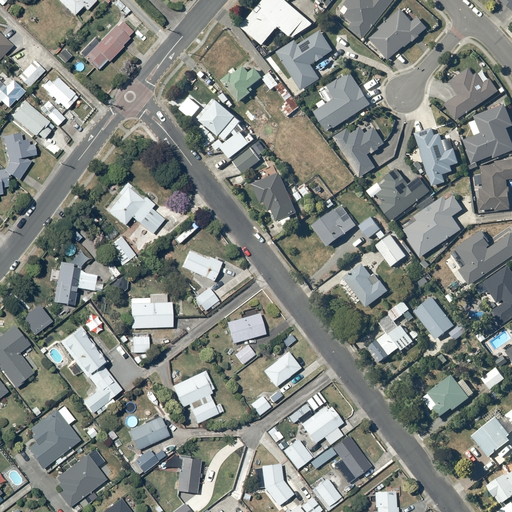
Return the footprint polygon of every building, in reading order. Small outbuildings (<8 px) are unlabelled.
[(56,0),(74,16),(83,7),(87,11),(96,2),(94,0),(56,0)] [(313,25),(310,23),(284,0),(264,0),(241,26),(263,45),(279,26),(292,38),(313,25)] [(394,0),(348,0),(344,4),(351,10),(345,16),(353,23),(349,28),(363,39),(394,0)] [(511,0),(501,0),(501,1),(511,9),(511,0)] [(401,8),(382,23),(370,37),(388,60),(427,28),(418,17),(412,22),(401,8)] [(133,33),(122,22),(117,27),(115,26),(83,59),(95,71),(106,60),(108,63),(123,47),(122,46),(129,39),(128,38),(133,33)] [(333,51),(320,31),(298,45),(295,41),(277,52),(302,91),(320,79),(311,65),(333,51)] [(0,58),(12,47),(0,35),(0,58)] [(71,57),(64,49),(57,56),(64,64),(71,57)] [(45,72),(33,61),(18,77),(30,88),(45,72)] [(249,73),(244,66),(223,81),(239,102),(251,92),(248,88),(262,78),(255,68),(249,73)] [(477,74),(472,66),(450,81),(459,95),(445,105),(456,120),(500,90),(485,69),(477,74)] [(371,104),(350,71),(318,92),(326,103),(314,110),(328,132),(371,104)] [(272,90),(276,87),(287,102),(284,103),(286,106),(281,111),(286,118),(294,112),(298,117),(305,112),(280,78),(277,80),(271,72),(263,78),(272,90)] [(48,81),(42,88),(66,110),(77,98),(74,96),(75,95),(57,78),(52,84),(48,81)] [(24,92),(12,81),(6,88),(0,82),(0,101),(8,108),(15,101),(16,102),(24,92)] [(241,123),(242,122),(216,99),(200,118),(225,141),(232,133),(235,136),(221,146),(231,159),(254,140),(244,128),(241,123)] [(54,108),(48,102),(41,109),(47,115),(54,108)] [(23,103),(11,117),(35,137),(37,135),(43,140),(53,127),(23,103)] [(511,125),(511,120),(506,104),(475,116),(477,120),(470,122),(475,136),(464,141),(473,164),(493,156),(494,158),(511,150),(511,140),(507,128),(511,125)] [(269,118),(258,106),(243,119),(255,131),(269,118)] [(65,119),(55,109),(47,116),(57,127),(65,119)] [(367,132),(363,125),(351,133),(348,129),(335,138),(360,177),(375,168),(367,155),(385,144),(374,127),(367,132)] [(435,136),(433,128),(415,133),(432,186),(446,182),(443,174),(452,171),(450,166),(458,163),(454,149),(446,152),(440,134),(435,136)] [(20,134),(3,138),(8,163),(4,170),(19,181),(31,162),(24,159),(24,158),(36,156),(33,145),(29,146),(28,140),(22,141),(20,134)] [(260,141),(251,147),(233,161),(242,173),(261,160),(258,157),(267,151),(260,141)] [(511,158),(496,161),(497,165),(482,167),(483,188),(480,188),(481,210),(495,209),(495,211),(508,211),(508,209),(510,208),(509,187),(507,187),(506,180),(511,179),(511,158)] [(381,185),(385,189),(378,195),(384,204),(381,206),(393,221),(430,191),(419,177),(409,185),(396,168),(395,169),(385,176),(388,180),(381,185)] [(295,185),(287,189),(283,179),(259,190),(270,212),(272,211),(277,222),(281,220),(283,225),(292,222),(289,216),(298,212),(294,204),(302,200),(295,185)] [(156,206),(127,183),(105,209),(124,225),(132,216),(152,234),(166,218),(154,208),(156,206)] [(313,192),(304,184),(299,191),(307,198),(313,192)] [(451,192),(437,202),(432,195),(417,205),(421,212),(415,216),(400,226),(421,257),(461,230),(452,216),(463,209),(451,192)] [(357,225),(341,203),(312,224),(328,246),(357,225)] [(387,234),(372,216),(360,225),(369,238),(376,233),(381,239),(387,234)] [(118,234),(114,228),(104,235),(109,241),(118,234)] [(492,245),(482,230),(455,248),(467,265),(459,270),(470,285),(511,256),(511,232),(492,245)] [(407,255),(391,234),(376,245),(392,267),(407,255)] [(138,260),(122,237),(108,247),(125,269),(138,260)] [(210,259),(190,251),(183,267),(214,281),(222,262),(211,257),(210,259)] [(111,262),(106,266),(113,275),(110,277),(114,282),(122,277),(111,262)] [(83,267),(60,263),(54,302),(74,305),(77,288),(102,292),(104,282),(96,281),(97,275),(82,272),(83,267)] [(511,263),(483,283),(499,306),(491,312),(503,327),(511,320),(511,263)] [(373,276),(364,264),(345,278),(366,307),(388,291),(375,274),(373,276)] [(415,282),(420,290),(430,283),(424,275),(415,282)] [(114,282),(112,284),(119,294),(129,287),(122,277),(114,282)] [(218,300),(209,288),(195,298),(205,310),(218,300)] [(150,294),(150,303),(131,303),(132,328),(173,327),(172,302),(167,302),(167,294),(150,294)] [(437,339),(447,331),(455,341),(470,329),(462,319),(455,325),(432,296),(414,310),(437,339)] [(415,342),(399,321),(405,317),(413,327),(419,322),(403,301),(378,320),(381,324),(387,333),(368,347),(380,363),(400,347),(403,351),(415,342)] [(227,322),(229,328),(224,329),(226,337),(231,336),(233,343),(266,334),(260,313),(227,322)] [(81,326),(61,341),(99,390),(84,402),(93,413),(96,410),(99,415),(115,402),(111,398),(122,389),(101,364),(106,360),(81,326)] [(33,356),(11,328),(0,336),(0,367),(15,387),(34,373),(25,362),(33,356)] [(281,340),(287,347),(296,340),(290,333),(281,340)] [(148,352),(149,337),(133,337),(133,352),(148,352)] [(235,351),(236,353),(235,354),(243,364),(255,355),(248,344),(240,350),(239,348),(235,351)] [(288,351),(282,356),(276,349),(270,353),(276,361),(263,371),(257,363),(250,369),(259,380),(266,374),(276,387),(300,368),(288,351)] [(398,370),(392,361),(382,368),(388,378),(398,370)] [(505,378),(497,367),(482,378),(491,389),(505,378)] [(214,391),(205,371),(173,386),(182,407),(189,404),(198,423),(222,412),(220,406),(216,408),(209,394),(214,391)] [(470,397),(453,374),(423,397),(438,418),(453,407),(454,409),(470,397)] [(269,397),(274,404),(283,398),(277,390),(269,397)] [(271,407),(265,400),(262,396),(251,404),(259,415),(271,407)] [(331,407),(328,409),(326,406),(301,424),(315,443),(324,437),(330,445),(343,435),(336,427),(343,422),(331,407)] [(62,418),(55,408),(27,430),(37,442),(28,449),(43,468),(79,441),(67,424),(74,419),(69,413),(62,418)] [(511,409),(499,420),(497,417),(473,435),(489,457),(511,438),(511,436),(510,434),(511,432),(511,409)] [(170,435),(161,416),(129,431),(138,450),(170,435)] [(93,426),(86,433),(91,439),(98,433),(93,426)] [(283,437),(274,426),(267,432),(276,442),(283,437)] [(371,466),(348,435),(332,447),(354,478),(371,466)] [(312,458),(297,439),(283,450),(297,469),(312,458)] [(95,448),(87,454),(56,478),(64,489),(59,494),(69,507),(77,502),(83,509),(100,496),(94,488),(106,479),(98,469),(106,462),(95,448)] [(158,461),(166,455),(161,449),(154,455),(149,450),(131,463),(140,475),(158,461)] [(201,458),(180,456),(175,490),(196,493),(201,458)] [(293,494),(283,481),(280,463),(254,467),(257,488),(264,487),(278,506),(293,494)] [(511,472),(508,474),(507,473),(488,485),(500,504),(511,496),(511,472)] [(343,500),(327,478),(313,488),(328,510),(343,500)] [(375,492),(375,497),(369,497),(370,506),(376,506),(376,510),(375,511),(396,511),(396,491),(375,492)] [(129,493),(121,499),(104,511),(131,511),(127,507),(135,500),(129,493)] [(301,506),(305,511),(319,511),(322,510),(312,497),(301,506)] [(511,511),(511,501),(499,510),(500,511),(511,511)] [(172,511),(193,511),(185,502),(172,511)]
